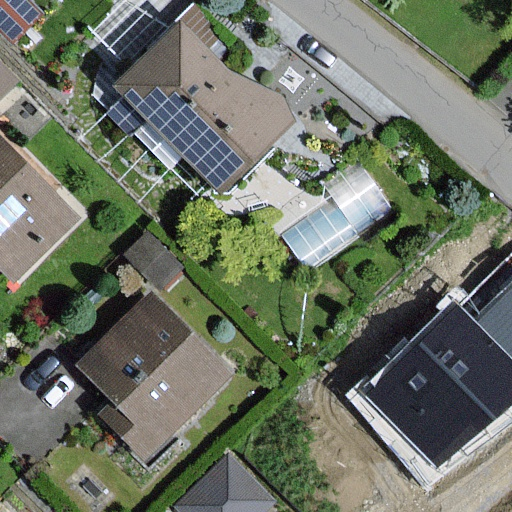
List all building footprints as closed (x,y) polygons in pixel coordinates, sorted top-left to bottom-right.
[(38,16),(21,0),(0,0),(0,30),(12,42),(38,16)] [(175,24),(111,90),(121,99),(108,112),(166,169),(176,159),(215,197),(289,122),(243,77),(236,84),(175,24)] [(0,96),(15,82),(0,67),(0,96)] [(0,144),(0,275),(8,284),(74,220),(0,144)] [(178,270),(147,235),(123,256),(154,291),(178,270)] [(511,290),(475,326),(456,306),(368,389),(440,464),(511,395),(511,290)] [(147,298),(77,369),(110,402),(97,415),(142,460),(226,376),(147,298)] [(225,460),(178,509),(180,511),(259,511),(269,502),(225,460)]
